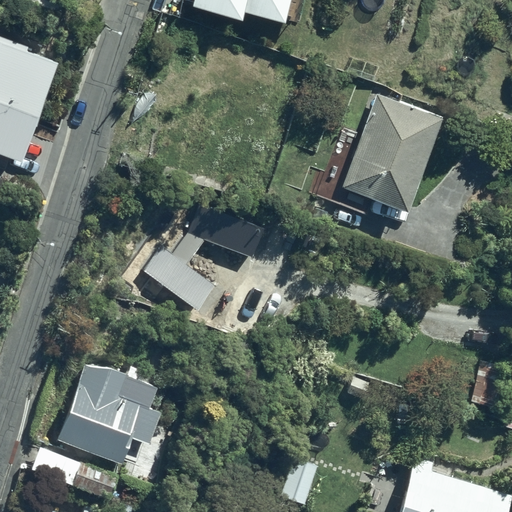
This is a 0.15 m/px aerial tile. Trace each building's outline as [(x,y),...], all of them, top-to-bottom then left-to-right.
[(46,37),(0,22),(0,159),(1,160),(6,149),(19,155),(68,38),(48,32),(46,37)] [(199,38),(197,58),(231,61),(233,41),(199,38)] [(402,196),(437,104),(374,86),(339,180),(402,196)] [(226,175),(242,106),(167,88),(150,158),(226,175)] [(498,130),(486,121),(468,144),(480,154),(498,130)] [(181,200),(147,247),(205,266),(220,223),(181,200)] [(168,263),(157,292),(223,314),(233,283),(168,263)] [(84,353),(54,433),(117,455),(126,428),(144,434),(155,402),(146,399),(153,379),(84,353)] [(498,358),(478,355),(469,395),(489,400),(498,358)] [(36,438),(29,461),(105,485),(110,467),(74,456),(76,450),(36,438)] [(301,496),(314,457),(291,449),(278,488),(301,496)] [(430,455),(411,450),(392,511),(495,511),(503,483),(428,463),(430,455)] [(108,511),(110,508),(82,499),(77,511),(40,500),(35,511),(108,511)]
